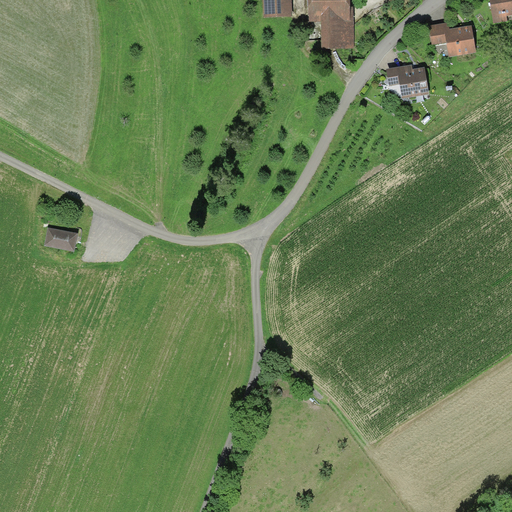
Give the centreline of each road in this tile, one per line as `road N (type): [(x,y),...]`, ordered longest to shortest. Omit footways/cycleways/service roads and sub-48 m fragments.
road 1 (unclassified): [(258,231),(296,194),(373,59),(439,0)]
road 2 (unclassified): [(206,511),(258,359),(258,231)]
road 3 (unclassified): [(258,231),(199,241),(153,231),(0,157)]
